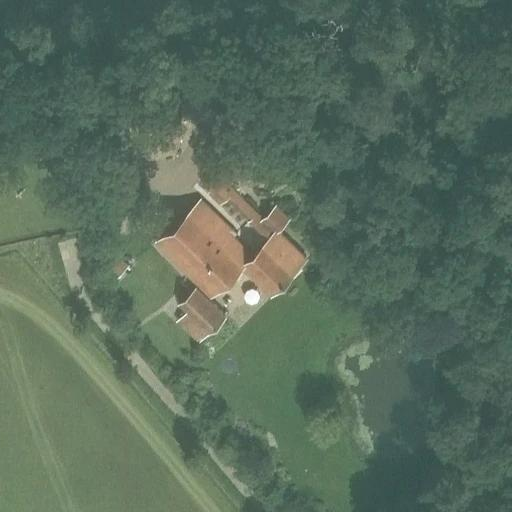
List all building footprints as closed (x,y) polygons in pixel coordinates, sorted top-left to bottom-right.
[(243,32),(225,35),(225,50),(233,49),(232,45),(244,44),(243,32)] [(280,68),(235,58),(228,90),(273,100),(280,68)] [(183,142),(184,91),(133,90),(132,140),(183,142)] [(81,109),(62,127),(72,137),(90,120),(81,109)] [(272,292),(307,257),(278,229),(289,217),(277,206),(274,209),(271,205),(263,213),(267,217),(265,219),(216,170),(204,182),(212,191),(216,187),(260,230),(252,237),(260,246),(252,254),(234,236),(236,234),(201,199),(158,243),(211,295),(243,263),(272,292)] [(360,248),(357,253),(358,259),(363,263),(369,262),(373,257),(372,250),(367,247),(360,248)] [(114,281),(127,268),(118,254),(104,268),(114,281)] [(179,300),(184,305),(187,309),(178,318),(200,341),(226,315),(196,285),(179,300)]
